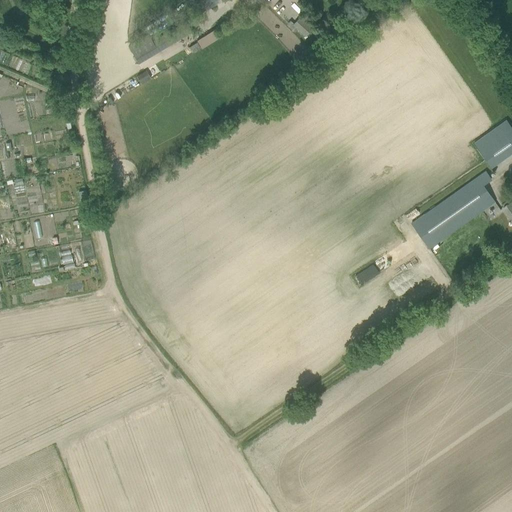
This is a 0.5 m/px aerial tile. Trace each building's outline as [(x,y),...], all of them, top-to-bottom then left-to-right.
[(188,0),(186,1),(195,16),(199,14),(221,0),(188,0)] [(311,29),(299,18),(293,24),(305,35),(311,29)] [(138,64),(193,31),(186,20),(147,43),(145,39),(129,49),(138,64)] [(138,76),(143,84),(152,78),(147,70),(138,76)] [(473,143),(490,167),(511,151),(511,128),(506,119),(473,143)] [(429,248),(486,208),(494,202),(482,185),(490,179),(485,171),(411,223),(429,248)] [(59,245),(63,264),(74,262),(70,243),(59,245)] [(377,263),(382,271),(414,255),(410,246),(377,263)] [(368,281),(377,276),(373,268),(364,273),(368,281)] [(379,291),(385,304),(431,281),(425,268),(379,291)]
